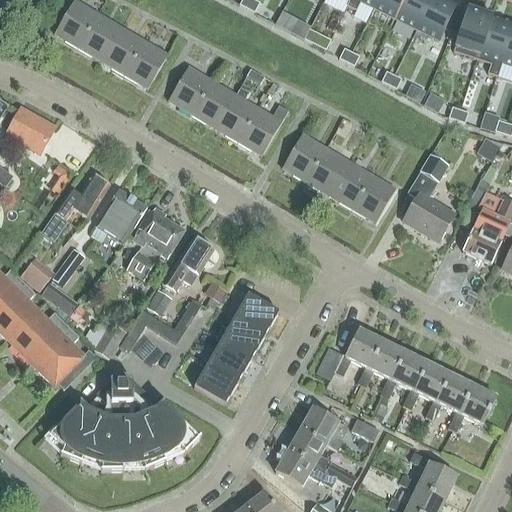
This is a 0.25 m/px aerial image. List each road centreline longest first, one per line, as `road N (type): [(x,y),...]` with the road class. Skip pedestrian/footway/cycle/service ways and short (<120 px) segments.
road 1 (residential): [(343,265),(48,90),(0,70)]
road 2 (residential): [(173,511),(225,470),(343,265)]
road 3 (residential): [(511,353),(343,265)]
